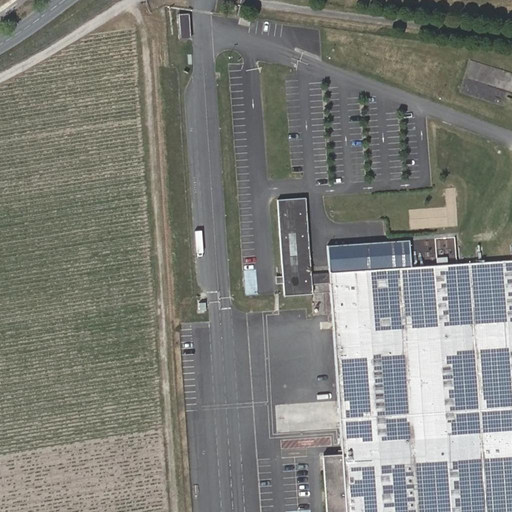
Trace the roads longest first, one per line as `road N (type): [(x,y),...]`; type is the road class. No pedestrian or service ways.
road 1 (track): [(176,511),(144,33),(130,4)]
road 2 (track): [(0,76),(143,0)]
